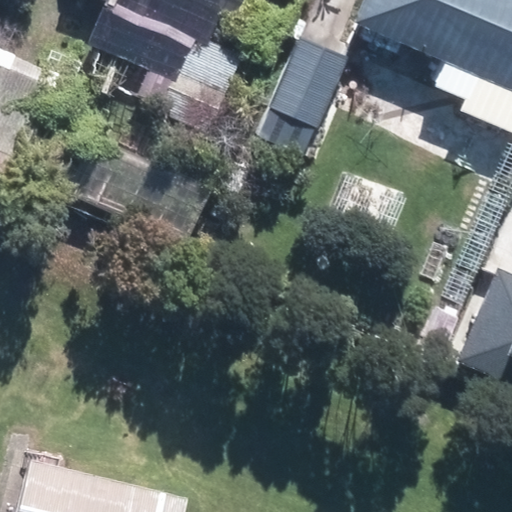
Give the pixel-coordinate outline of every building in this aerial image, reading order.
[(206,0),(248,17),(255,0),(206,0)] [(511,0),(359,0),(352,17),(443,57),(433,79),(465,93),(460,105),(511,127),(511,0)] [(241,48),(189,29),(160,110),(211,129),(241,48)] [(307,155),(348,51),(298,31),(257,135),(307,155)] [(0,169),(10,174),(65,56),(36,42),(29,57),(0,43),(0,169)] [(113,147),(89,202),(187,245),(212,190),(113,147)] [(511,359),(511,233),(466,339),(511,359)] [(185,511),(187,506),(34,468),(22,511),(185,511)]
